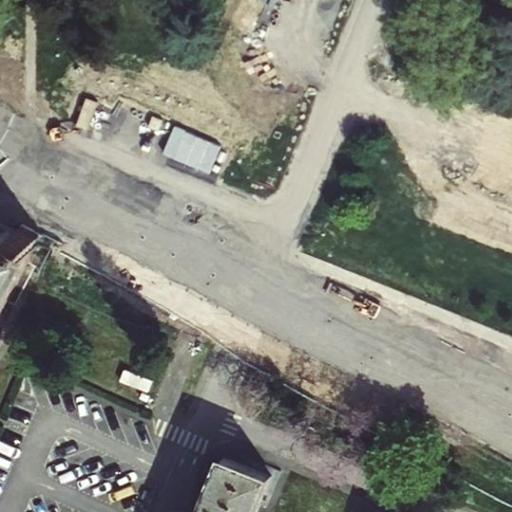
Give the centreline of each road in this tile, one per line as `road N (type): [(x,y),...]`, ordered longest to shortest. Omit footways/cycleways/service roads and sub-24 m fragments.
road 1 (residential): [(168,511),(208,414),(444,511)]
road 2 (unknown): [(208,414),(276,230),(343,83)]
road 3 (unknown): [(343,83),(465,134)]
